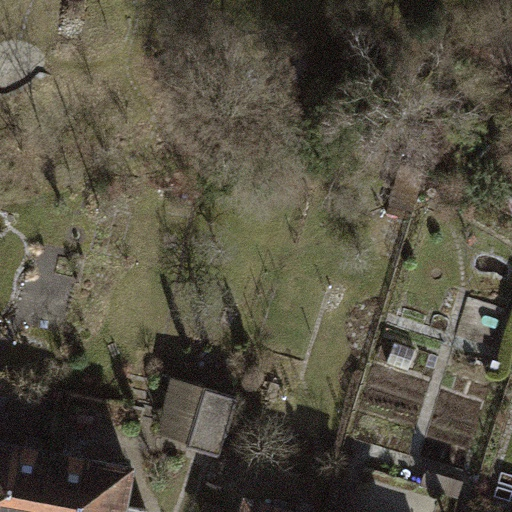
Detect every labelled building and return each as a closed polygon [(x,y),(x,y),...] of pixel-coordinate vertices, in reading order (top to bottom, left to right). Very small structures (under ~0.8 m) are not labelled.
[(393,213),(416,221),(430,180),(407,172),(393,213)] [(502,318),(477,309),(468,334),(494,342),(502,318)] [(233,403),(175,384),(157,442),(214,461),(233,403)] [(0,511),(40,511),(50,455),(0,446),(0,511)] [(133,469),(50,455),(40,511),(125,511),(133,469)] [(464,490),(427,478),(422,492),(459,504),(464,490)] [(284,511),(239,499),(235,511),(284,511)]
